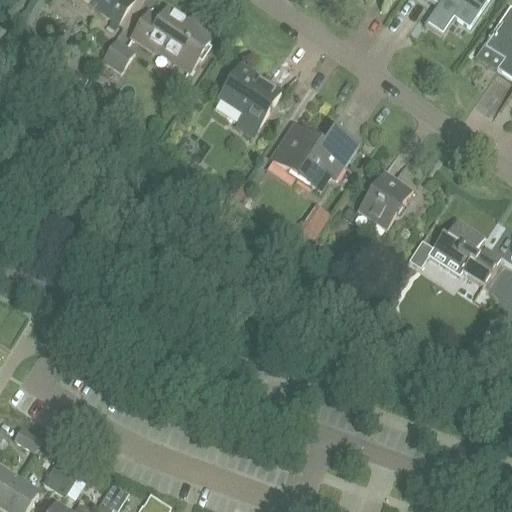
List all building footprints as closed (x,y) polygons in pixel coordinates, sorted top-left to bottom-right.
[(94,11),(106,20),(112,23),(108,29),(115,34),(134,6),(125,0),(85,0),(96,7),(94,11)] [(431,0),(432,1),(432,0),(433,0),(440,5),(425,26),(427,27),(429,24),(444,34),(455,17),(470,28),(489,0),(431,0)] [(511,7),(493,35),(492,34),(489,38),(490,39),(479,56),(498,70),(497,72),(511,82),(511,7)] [(191,71),(210,42),(167,14),(161,24),(148,16),(131,42),(152,56),(156,49),(191,71)] [(136,57),(117,43),(102,66),(121,79),(136,57)] [(240,70),(220,100),(244,116),(237,128),(253,139),(281,97),(240,70)] [(511,108),(511,92),(498,85),(482,114),(503,126),(511,108)] [(344,169),(358,148),(335,133),(324,149),(294,129),(272,163),(319,194),(338,166),(344,169)] [(386,234),(413,194),(384,174),(357,215),(386,234)] [(322,210),(297,243),(313,255),(337,221),(322,210)] [(432,251),(426,259),(457,280),(461,274),(484,289),(501,263),(480,249),(485,241),(457,223),(448,238),(442,235),(432,251)] [(15,444),(35,457),(42,447),(22,434),(15,444)] [(53,494),(66,474),(56,468),(43,488),(53,494)] [(0,509),(16,484),(0,473),(0,509)] [(78,482),(66,474),(53,494),(65,502),(78,482)] [(0,511),(29,511),(38,498),(16,484),(0,509),(0,511)] [(106,500),(98,511),(114,511),(117,507),(106,500)] [(167,511),(150,501),(144,511),(141,509),(139,511),(167,511)]
